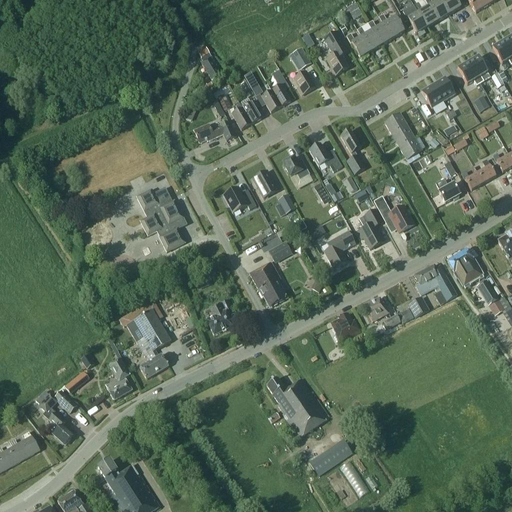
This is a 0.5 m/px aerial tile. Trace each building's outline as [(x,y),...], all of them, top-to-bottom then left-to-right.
[(441,1),(439,2),(433,5),(429,0),(426,0),(424,1),(429,8),(430,8),(439,23),(449,16),(441,1)] [(441,1),(449,16),(461,9),(455,0),(438,0),(439,2),(441,1)] [(475,14),(486,8),(481,0),(470,0),(468,2),(475,14)] [(481,0),(486,8),(497,2),(495,0),(481,0)] [(353,21),(362,16),(356,4),(347,10),(353,21)] [(430,8),(429,8),(422,12),(418,5),(413,8),(418,15),(419,14),(428,29),(439,23),(430,8)] [(413,8),(403,14),(407,21),(408,21),(417,36),(428,29),(419,14),(418,15),(413,8)] [(384,25),(393,41),(404,34),(395,19),(387,23),(383,16),(383,17),(380,18),(379,19),(383,26),(384,25)] [(373,32),(382,47),(393,41),(384,25),(383,26),(377,30),(372,23),(368,26),(372,33),(373,32)] [(373,32),(372,33),(366,36),(362,29),(357,32),(361,39),(362,39),(371,54),(382,47),(373,32)] [(330,70),(334,78),(348,70),(341,58),(349,54),(337,34),(325,41),(334,57),(327,61),(332,70),(330,70)] [(362,39),(361,39),(355,43),(351,36),(346,39),(351,46),(351,45),(360,60),(371,54),(362,39)] [(511,38),(503,44),(511,59),(511,38)] [(511,59),(503,44),(492,51),(502,66),(508,62),(511,67),(511,66),(511,59)] [(211,58),(206,49),(198,54),(203,63),(201,64),(212,82),(223,76),(212,58),(211,58)] [(295,61),(301,71),(312,65),(305,55),(295,61)] [(478,59),(468,65),(480,86),(484,84),(481,79),(488,75),(478,59)] [(468,65),(457,71),(467,87),(473,83),(476,88),(480,86),(468,65)] [(315,89),(306,74),(294,81),(299,89),(297,90),(301,97),(315,89)] [(244,78),(249,87),(255,83),(251,75),(244,78)] [(498,75),(491,79),(498,90),(504,86),(503,84),(500,80),(498,75)] [(284,79),(278,82),(281,87),(281,86),(285,92),(287,91),(289,89),(284,79)] [(445,79),(433,86),(443,104),(455,96),(445,79)] [(207,86),(202,89),(204,93),(213,88),(211,84),(207,86)] [(271,92),(281,109),(291,103),(285,92),(281,86),(281,87),(271,92)] [(433,86),(421,93),(432,111),(443,104),(433,86)] [(263,95),(259,89),(253,93),(256,99),(260,96),(263,95)] [(216,94),(224,112),(231,109),(222,91),(216,94)] [(271,115),(281,109),(271,92),(261,98),(271,115)] [(483,97),(474,103),(480,113),(489,107),(483,97)] [(242,110),(251,126),(261,121),(252,104),(242,110)] [(235,107),(234,111),(235,113),(242,110),(239,105),(235,107)] [(241,132),(251,126),(242,110),(235,113),(232,116),(241,132)] [(453,112),(446,116),(450,121),(456,117),(453,112)] [(392,137),(407,128),(400,116),(385,125),(392,137)] [(219,128),(211,131),(209,126),(194,133),(199,146),(207,143),(208,144),(223,137),(226,144),(236,140),(229,123),(219,128)] [(491,126),(494,131),(500,129),(496,123),(491,126)] [(454,126),(449,129),(452,135),(457,132),(454,126)] [(489,134),(494,131),(491,126),(486,129),(489,134)] [(399,150),(415,141),(407,128),(392,137),(399,150)] [(475,134),(480,142),(488,137),(483,129),(475,134)] [(341,138),(351,156),(361,150),(351,132),(341,138)] [(435,150),(440,146),(433,140),(429,144),(435,150)] [(415,141),(399,150),(406,162),(422,153),(415,141)] [(459,144),(462,150),(467,147),(465,142),(464,141),(459,144)] [(457,153),(462,150),(459,144),(454,147),(457,153)] [(325,165),(328,170),(330,168),(334,174),(342,169),(335,156),(329,160),(321,145),(309,152),(319,168),(325,165)] [(448,157),(454,153),(451,147),(445,151),(448,157)] [(442,166),(448,162),(444,156),(438,160),(442,166)] [(511,169),(511,162),(509,157),(500,162),(497,156),(493,158),(502,175),(511,169)] [(362,157),(350,163),(358,177),(370,171),(362,157)] [(426,158),(414,163),(418,172),(430,166),(426,158)] [(297,176),(300,182),(310,177),(302,161),(296,164),(294,160),(283,165),(291,179),(297,176)] [(486,162),(482,164),(483,165),(480,167),(483,172),(478,175),(483,185),(496,178),(486,162)] [(456,175),(449,164),(444,167),(450,178),(456,175)] [(273,185),(267,174),(253,181),(264,200),(279,192),(275,184),(273,185)] [(483,185),(478,175),(469,180),(466,174),(461,176),(471,192),(483,185)] [(352,181),(351,179),(343,183),(350,195),(359,190),(354,180),(352,181)] [(460,197),(456,189),(454,185),(448,188),(444,181),(436,186),(440,193),(438,194),(445,205),(453,201),(454,202),(459,199),(458,198),(460,197)] [(330,186),(325,189),(329,195),(334,192),(330,186)] [(244,199),(238,189),(223,197),(233,215),(247,208),(250,212),(256,208),(250,196),(244,199)] [(322,189),(316,193),(323,204),(328,200),(322,189)] [(170,205),(163,191),(154,196),(151,191),(151,192),(136,199),(137,200),(147,220),(140,223),(140,224),(141,224),(148,238),(149,238),(148,238),(151,237),(156,247),(161,244),(166,254),(185,245),(178,231),(186,226),(175,203),(170,205)] [(359,205),(369,200),(364,191),(354,197),(359,205)] [(335,204),(340,202),(336,195),(331,198),(335,204)] [(288,197),(278,202),(280,205),(286,216),(296,211),(288,197)] [(404,209),(392,215),(382,198),(374,203),(386,226),(392,223),(399,235),(414,227),(404,209)] [(375,212),(365,217),(370,227),(358,233),(362,241),(364,240),(370,252),(384,244),(376,229),(382,225),(375,212)] [(303,223),(297,226),(302,233),(307,230),(303,223)] [(314,231),(309,234),(313,241),(318,239),(314,231)] [(324,253),(334,272),(348,264),(342,253),(355,246),(348,233),(327,245),(329,250),(324,253)] [(511,235),(498,244),(508,262),(511,259),(511,235)] [(295,244),(288,248),(285,244),(268,253),(275,265),(292,256),(290,252),(297,248),(295,244)] [(467,251),(456,258),(447,263),(454,275),(456,274),(464,288),(482,277),(473,263),(474,262),(467,251)] [(168,266),(177,261),(175,256),(165,260),(168,266)] [(281,282),(271,265),(250,276),(263,300),(265,299),(271,310),(286,301),(277,284),(281,282)] [(416,289),(421,298),(438,288),(446,303),(457,297),(440,268),(436,270),(434,267),(415,278),(420,287),(416,289)] [(477,291),(495,320),(504,314),(495,299),(499,297),(491,283),(477,291)] [(505,312),(506,314),(511,310),(504,298),(498,301),(499,302),(505,312)] [(429,312),(421,299),(407,307),(415,320),(429,312)] [(382,306),(380,300),(365,308),(369,316),(368,316),(372,324),(389,316),(384,305),(382,306)] [(214,338),(233,329),(225,314),(233,310),(229,301),(210,310),(214,319),(207,322),(214,338)] [(171,344),(152,312),(148,304),(135,312),(135,313),(132,315),(132,314),(119,321),(129,337),(132,336),(145,359),(146,358),(149,363),(139,369),(147,381),(169,368),(162,356),(159,358),(155,353),(171,344)] [(352,324),(348,317),(338,322),(339,322),(331,326),(336,336),(335,337),(339,344),(348,339),(349,342),(361,336),(354,323),(352,324)] [(400,324),(397,317),(384,324),(387,331),(400,324)] [(81,361),(87,371),(94,366),(88,357),(81,361)] [(117,381),(106,387),(114,403),(132,393),(125,380),(130,377),(121,361),(109,368),(117,381)] [(328,421),(320,408),(301,381),(292,387),(285,391),(278,380),(267,387),(279,406),(278,407),(283,415),(283,416),(300,440),(328,421)] [(71,396),(77,391),(71,383),(65,388),(71,396)] [(40,407),(49,397),(45,393),(36,403),(40,407)] [(62,393),(55,400),(58,403),(57,404),(70,416),(77,407),(62,393)] [(40,407),(39,408),(46,414),(44,417),(59,430),(57,433),(54,436),(65,447),(74,438),(62,427),(63,426),(65,424),(51,411),(57,404),(58,403),(55,400),(55,401),(50,396),(49,397),(40,407)] [(249,419),(242,409),(232,417),(261,455),(271,448),(263,438),(268,434),(253,415),(249,419)] [(280,419),(277,415),(268,421),(271,425),(280,419)] [(26,460),(40,452),(32,438),(29,434),(23,437),(26,441),(18,446),(26,460)] [(26,460),(18,446),(15,441),(9,445),(12,449),(4,454),(12,468),(26,460)] [(0,475),(12,468),(4,454),(1,449),(0,449),(0,475)] [(362,499),(372,493),(353,461),(343,467),(362,499)] [(132,467),(118,476),(110,463),(98,470),(115,496),(112,498),(121,511),(155,511),(161,509),(139,475),(138,476),(132,467)] [(339,488),(334,491),(339,498),(344,494),(339,488)] [(74,492),(73,493),(72,492),(67,495),(68,496),(58,503),(63,511),(91,511),(87,506),(84,508),(74,492)]
